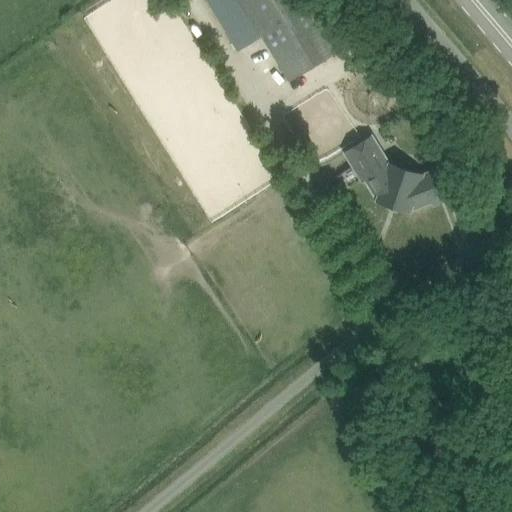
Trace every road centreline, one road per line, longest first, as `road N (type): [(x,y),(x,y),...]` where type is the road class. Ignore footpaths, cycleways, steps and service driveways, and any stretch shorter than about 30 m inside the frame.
road 1 (unclassified): [(146,511),(384,314),(511,230)]
road 2 (track): [(192,0),(384,314)]
road 3 (track): [(491,511),(384,314)]
road 4 (unclassified): [(404,0),(511,126)]
